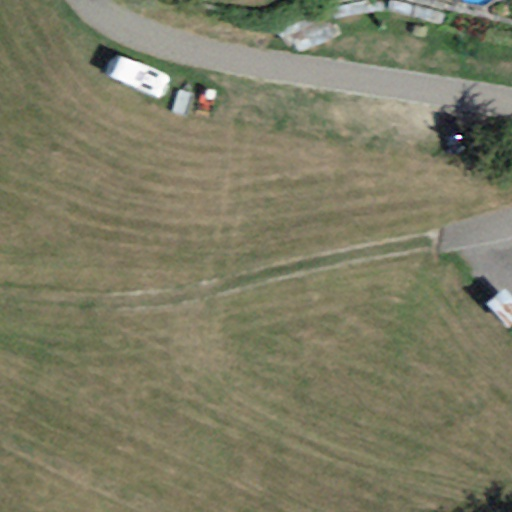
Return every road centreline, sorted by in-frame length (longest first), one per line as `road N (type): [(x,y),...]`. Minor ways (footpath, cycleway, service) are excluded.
road 1 (track): [(511,181),(443,235),(83,302),(0,297)]
road 2 (track): [(0,444),(145,511)]
